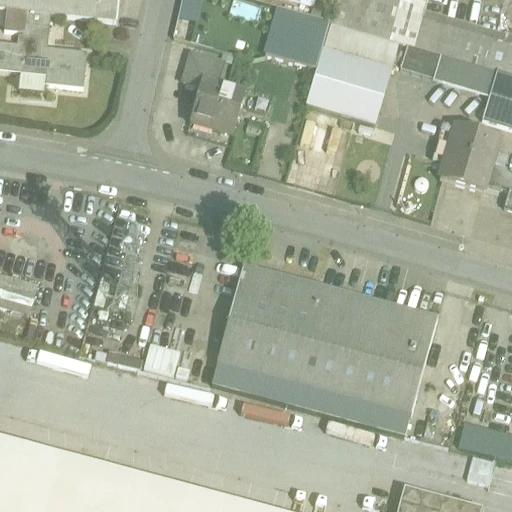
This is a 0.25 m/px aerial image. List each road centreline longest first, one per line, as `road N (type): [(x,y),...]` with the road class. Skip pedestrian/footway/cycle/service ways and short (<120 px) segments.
road 1 (unknown): [(0,416),(165,474),(219,484),(358,468),(511,504)]
road 2 (unclassified): [(121,162),(511,273)]
road 3 (unclassified): [(121,162),(158,0)]
road 4 (unclassified): [(0,145),(121,162)]
